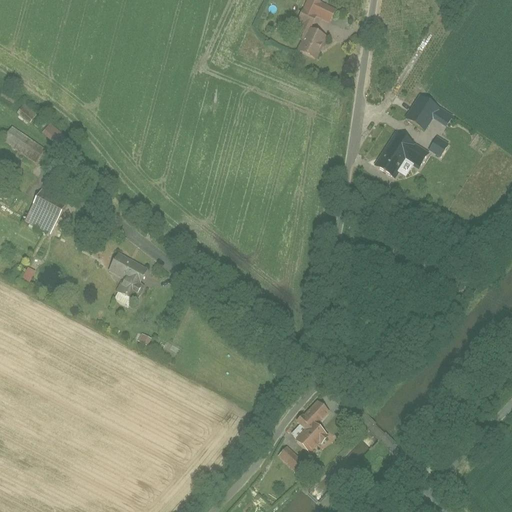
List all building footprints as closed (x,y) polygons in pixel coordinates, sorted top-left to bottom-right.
[(337,9),(315,0),(309,0),(300,22),(305,25),(299,40),(303,42),(298,52),(317,60),(328,36),(313,30),(319,17),(331,22),(337,9)] [(440,109),(421,98),(407,120),(426,132),(440,109)] [(23,106),(16,117),(31,125),(37,114),(23,106)] [(71,145),(54,129),(53,130),(50,127),(43,134),(64,153),(71,145)] [(47,150),(14,128),(4,141),(38,164),(47,150)] [(431,154),(396,133),(375,167),(396,181),(408,163),(421,171),(431,154)] [(451,147),(439,140),(433,151),(444,158),(451,147)] [(68,203),(44,190),(26,222),(51,235),(68,203)] [(149,271),(121,254),(110,272),(125,280),(118,292),(132,300),(135,295),(139,297),(143,289),(140,287),(149,271)] [(37,273),(30,269),(23,281),(31,285),(37,273)] [(320,402),(299,423),(302,426),(308,432),(316,424),(319,426),(332,414),(320,402)] [(299,441),(297,442),(312,456),(330,438),(319,426),(316,424),(308,432),(299,441)] [(302,426),(293,436),(299,441),(308,432),(302,426)] [(305,462),(289,448),(280,458),(297,472),(305,462)] [(429,457),(425,463),(431,468),(435,463),(429,457)]
